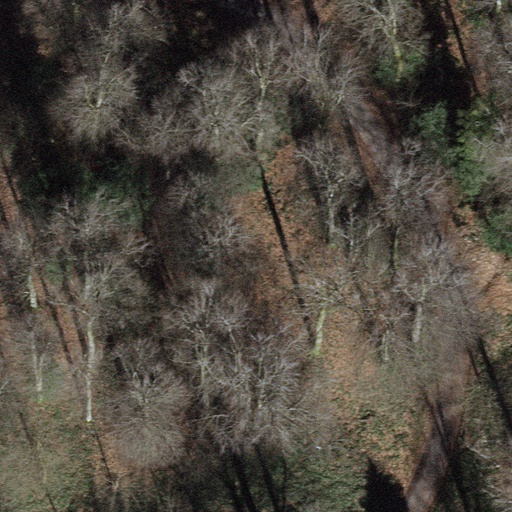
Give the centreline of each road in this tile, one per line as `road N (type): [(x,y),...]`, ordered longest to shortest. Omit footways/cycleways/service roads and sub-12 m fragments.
road 1 (track): [(336,98),(441,239),(432,485),(416,511)]
road 2 (track): [(240,0),(269,17),(336,98)]
